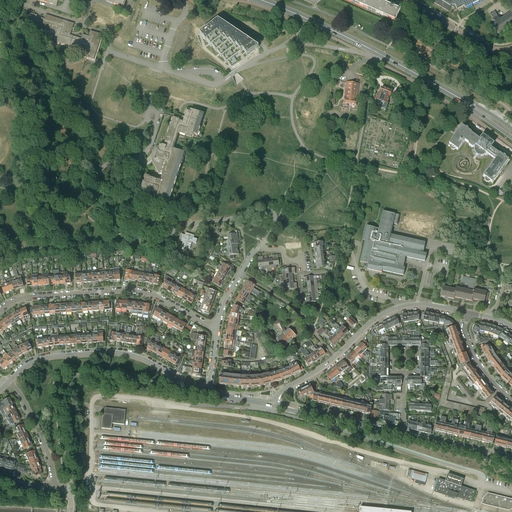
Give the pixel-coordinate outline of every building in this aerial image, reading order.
[(378,1),(378,0),(377,0),(378,0),(376,0),(366,0),(364,8),(380,15),(385,3),(378,1)] [(436,0),(434,4),(449,12),(451,7),(454,8),(456,7),(457,10),(464,6),(465,9),(481,0),(436,0)] [(392,6),(391,5),(391,6),(385,3),(380,15),(395,22),(396,22),(397,20),(398,18),(401,11),(400,10),(394,8),(395,7),(394,6),(394,7),(391,7),(392,6)] [(490,14),(491,16),(493,18),(491,19),(495,24),(493,25),(499,34),(511,24),(511,11),(500,20),(494,11),(490,14)] [(94,60),(102,35),(90,31),(89,36),(91,36),(90,37),(83,35),(81,39),(71,35),(74,24),(46,15),(45,19),(37,16),(37,15),(29,13),(27,21),(34,24),(33,27),(50,32),(51,30),(56,32),(53,41),(86,52),(85,54),(83,54),(82,57),(87,58),(94,60)] [(259,47),(243,37),(218,20),(210,26),(200,34),(206,42),(207,41),(211,47),(212,47),(216,52),(217,52),(221,57),(222,57),(226,63),(243,50),(247,56),(259,47)] [(347,82),(346,87),(344,98),(344,104),(356,106),(357,101),(359,84),(347,82)] [(376,100),(374,106),(385,110),(388,104),(387,103),(389,97),(390,97),(392,92),(382,88),(380,94),(378,93),(375,100),(376,100)] [(181,152),(176,150),(173,149),(177,139),(179,134),(192,138),(193,134),(197,136),(204,114),(190,110),(190,112),(187,111),(184,120),(183,122),(181,122),(182,121),(173,118),(170,127),(164,146),(160,145),(159,148),(160,149),(159,150),(158,150),(156,158),(157,158),(154,164),(154,165),(156,169),(155,172),(157,173),(155,180),(150,178),(150,177),(145,176),(144,179),(145,179),(145,181),(144,181),(141,189),(156,194),(156,196),(154,195),(153,199),(158,200),(158,199),(165,202),(169,203),(185,154),(181,152)] [(456,149),(458,150),(465,141),(469,144),(469,145),(472,148),(472,149),(472,150),(472,151),(472,152),(472,153),(473,154),(473,155),(474,156),(475,157),(476,157),(477,158),(478,158),(479,159),(480,159),(481,159),(482,159),(483,158),(484,158),(485,157),(486,157),(487,156),(488,154),(495,160),(483,176),(486,178),(485,179),(485,180),(486,181),(486,182),(487,182),(488,182),(489,182),(489,181),(490,181),(492,182),(498,174),(503,168),(509,160),(506,158),(506,156),(504,155),(503,156),(500,154),(491,148),(493,144),(494,143),(493,143),(490,140),(487,138),(483,135),(482,135),(483,135),(480,139),(471,133),(468,130),(468,129),(467,128),(465,128),(462,126),(460,129),(451,141),(449,144),(452,146),(451,147),(451,148),(451,149),(452,150),(453,150),(454,150),(455,150),(455,149),(456,149)] [(378,228),(365,226),(363,240),(360,262),(367,263),(366,269),(403,275),(405,267),(403,267),(405,257),(424,260),(426,253),(423,253),(425,241),(390,235),(392,223),(397,224),(399,214),(381,211),(378,228)] [(434,222),(404,216),(401,228),(431,235),(434,222)] [(227,232),(228,240),(238,239),(237,231),(227,232)] [(185,250),(186,248),(190,234),(185,233),(185,235),(181,234),(179,241),(183,242),(181,249),(185,250)] [(194,236),(190,234),(186,248),(190,249),(192,243),(196,244),(197,240),(194,238),(194,236)] [(239,255),(238,250),(229,251),(230,260),(234,259),(234,255),(239,255)] [(14,272),(15,275),(15,278),(19,289),(24,287),(21,276),(18,277),(16,269),(17,269),(16,264),(11,264),(12,269),(14,272)] [(218,267),(221,269),(228,273),(230,271),(231,269),(231,268),(224,264),(222,267),(219,265),(220,265),(217,264),(216,266),(218,267)] [(128,280),(130,280),(132,272),(133,266),(131,266),(130,271),(127,271),(125,279),(126,279),(126,280),(128,280)] [(143,274),(142,282),(145,283),(145,282),(147,282),(149,275),(149,271),(150,268),(147,268),(146,274),(143,274)] [(227,275),(228,273),(221,269),(218,274),(226,278),(226,277),(226,278),(228,276),(227,275)] [(221,285),(223,283),(215,278),(213,277),(209,274),(208,276),(210,277),(209,278),(211,279),(214,281),(213,283),(220,288),(220,287),(221,287),(222,285),(221,285)] [(225,278),(226,278),(218,274),(215,278),(223,283),(224,280),(225,281),(226,279),(225,278)] [(455,290),(444,287),(442,296),(454,299),(454,297),(472,301),(472,299),(484,302),(484,301),(486,302),(488,293),(486,293),(487,292),(474,290),(476,280),(463,277),(462,283),(469,285),(468,290),(456,287),(455,290)] [(14,290),(19,289),(15,278),(10,279),(14,290)] [(9,292),(14,290),(10,279),(5,281),(9,292)] [(168,290),(172,283),(167,280),(166,280),(164,279),(162,283),(164,285),(163,288),(163,289),(165,290),(165,289),(166,289),(166,290),(167,291),(167,290),(168,290)] [(252,290),(255,285),(248,281),(245,286),(252,290)] [(174,284),(172,283),(168,290),(168,291),(170,292),(172,293),(177,286),(174,284)] [(177,286),(172,293),(175,294),(174,295),(176,296),(177,295),(177,296),(181,288),(177,286)] [(256,292),(252,290),(245,286),(242,291),(249,295),(251,292),(258,297),(259,295),(256,292)] [(186,291),(181,288),(177,296),(178,296),(177,297),(179,298),(180,297),(182,299),(186,291)] [(194,289),(191,294),(187,301),(189,302),(189,303),(191,304),(192,304),(196,297),(193,295),(196,290),(194,289)] [(209,289),(207,294),(215,297),(217,292),(209,289)] [(187,301),(191,294),(186,291),(182,299),(184,300),(186,302),(186,301),(187,301)] [(247,300),(249,295),(242,291),(239,295),(247,300)] [(214,300),(215,297),(207,294),(205,299),(213,302),(214,300)] [(247,300),(239,295),(236,301),(244,305),(245,302),(248,304),(250,302),(247,300)] [(212,303),(213,302),(205,299),(203,305),(211,308),(212,305),(213,303),(212,303)] [(104,302),(104,310),(105,313),(107,313),(106,310),(113,310),(112,303),(110,303),(110,302),(104,302)] [(144,304),(143,313),(148,313),(149,313),(149,315),(150,315),(151,312),(153,306),(150,306),(150,305),(144,304)] [(208,314),(211,308),(203,305),(202,308),(199,306),(198,308),(201,310),(205,312),(204,313),(208,314)] [(232,313),(231,313),(239,315),(242,315),(243,313),(242,313),(244,310),(241,308),(235,305),(232,313)] [(33,315),(39,315),(38,307),(33,307),(30,308),(31,314),(33,313),(33,315)] [(153,316),(158,319),(162,311),(157,308),(157,309),(155,307),(154,307),(152,315),(153,316)] [(23,320),(24,319),(21,310),(15,312),(18,316),(17,316),(19,319),(22,318),(23,320)] [(349,319),(346,322),(352,328),(352,327),(353,328),(355,326),(355,325),(356,323),(349,316),(351,315),(346,310),(343,313),(345,315),(345,316),(349,319)] [(167,314),(162,311),(158,319),(161,320),(158,325),(160,327),(163,321),(167,314)] [(15,312),(11,315),(17,323),(20,321),(19,319),(17,316),(18,316),(15,312)] [(423,320),(429,321),(430,314),(428,313),(428,312),(426,312),(425,313),(422,312),(422,320),(423,320)] [(172,317),(167,314),(163,321),(168,324),(172,317)] [(404,323),(409,322),(408,314),(405,314),(403,314),(403,315),(402,315),(403,315),(400,315),(402,322),(403,321),(404,323)] [(17,323),(11,315),(7,318),(11,325),(12,326),(17,323)] [(391,319),(395,326),(400,324),(399,322),(401,322),(399,316),(396,317),(395,316),(393,317),(394,318),(391,319)] [(177,319),(172,317),(168,324),(172,327),(177,319)] [(446,318),(440,317),(439,323),(448,324),(449,325),(454,324),(452,321),(449,319),(446,319),(446,318)] [(7,328),(11,325),(7,318),(2,322),(7,328)] [(176,331),(177,329),(181,322),(177,319),(172,327),(171,329),(176,331)] [(387,321),(390,329),(395,326),(391,319),(389,320),(387,321)] [(382,323),(382,324),(385,331),(390,329),(387,321),(385,322),(384,322),(382,323)] [(186,325),(181,322),(177,329),(182,332),(186,325)] [(284,330),(282,327),(277,322),(274,325),(277,328),(280,332),(282,333),(290,342),(296,336),(289,329),(284,333),(283,332),(284,332),(283,330),(284,330)] [(485,332),(486,324),(483,324),(483,323),(481,323),(480,323),(480,325),(475,325),(474,328),(473,328),(472,332),(475,336),(476,335),(477,333),(478,333),(479,331),(484,332),(485,332)] [(383,332),(385,331),(382,324),(380,325),(380,326),(378,327),(377,328),(376,327),(375,329),(374,330),(376,333),(380,331),(380,332),(383,331),(383,332)] [(253,334),(256,334),(261,332),(258,325),(254,325),(253,334)] [(337,325),(336,326),(344,336),(348,332),(348,331),(346,329),(343,326),(340,328),(337,325)] [(128,332),(128,328),(129,327),(126,326),(125,330),(125,334),(122,334),(120,342),(126,343),(127,335),(128,332)] [(341,339),(344,336),(336,326),(334,328),(337,331),(335,333),(341,339)] [(449,337),(449,339),(459,336),(456,326),(447,330),(448,332),(447,333),(448,337),(449,337)] [(139,332),(139,334),(138,336),(137,345),(139,346),(140,346),(141,346),(142,346),(143,344),(145,344),(146,338),(141,337),(143,327),(140,327),(139,332)] [(497,327),(494,335),(498,337),(502,330),(501,329),(502,329),(500,328),(499,329),(497,327)] [(339,341),(341,339),(335,333),(333,335),(330,332),(329,332),(329,331),(327,333),(337,343),(339,341)] [(504,341),(509,334),(507,333),(507,332),(505,331),(504,331),(499,338),(504,341)] [(284,348),(290,342),(282,333),(280,332),(278,334),(280,335),(281,334),(282,336),(277,340),(280,343),(278,345),(282,349),(283,348),(284,348)] [(327,333),(326,332),(324,333),(326,335),(329,339),(327,341),(331,344),(330,345),(332,347),(333,346),(333,347),(337,343),(327,333)] [(198,334),(197,341),(205,342),(206,337),(201,336),(201,335),(198,334)] [(462,345),(459,336),(449,339),(449,340),(450,342),(451,346),(453,346),(453,348),(462,345)] [(152,351),(156,344),(157,342),(155,341),(156,340),(155,340),(154,342),(151,341),(147,348),(152,351)] [(157,342),(156,344),(152,351),(157,354),(161,347),(158,345),(160,341),(158,340),(157,342)] [(358,346),(364,353),(368,349),(365,346),(368,344),(364,340),(362,343),(358,346)] [(23,345),(27,352),(33,350),(31,347),(34,345),(31,341),(29,342),(23,345)] [(480,346),(481,346),(482,349),(488,360),(495,356),(488,343),(484,345),(480,346)] [(22,355),(27,352),(23,345),(18,347),(22,355)] [(316,345),(314,347),(321,358),(326,354),(325,354),(326,353),(324,351),(326,349),(322,345),(320,347),(321,347),(318,349),(316,345)] [(455,355),(456,357),(466,353),(465,353),(462,345),(453,348),(454,350),(453,351),(455,355)] [(366,355),(364,353),(358,346),(354,350),(360,356),(362,355),(364,357),(368,360),(369,357),(369,358),(369,355),(368,357),(366,355)] [(17,358),(22,355),(18,347),(12,351),(17,358)] [(157,354),(161,357),(166,349),(161,347),(157,354)] [(315,362),(317,361),(312,354),(310,355),(307,351),(304,347),(302,349),(313,364),(315,362)] [(319,359),(321,358),(314,347),(312,348),(314,352),(312,354),(317,361),(319,360),(319,359)] [(167,348),(166,349),(161,357),(166,360),(170,352),(167,350),(168,349),(167,348)] [(308,367),(313,364),(302,349),(300,350),(303,355),(303,354),(306,358),(303,360),(306,364),(307,366),(308,366),(308,367)] [(356,360),(359,364),(361,362),(358,359),(360,356),(354,350),(350,354),(356,360)] [(13,361),(17,358),(12,351),(8,355),(7,355),(13,361)] [(203,359),(204,353),(195,352),(193,352),(191,351),(189,351),(189,353),(192,354),(192,357),(194,358),(194,357),(203,359)] [(166,360),(171,362),(175,355),(170,352),(166,360)] [(176,353),(175,355),(171,362),(176,365),(179,366),(180,364),(182,359),(180,358),(177,356),(178,354),(176,353)] [(469,363),(466,353),(456,357),(459,366),(469,363)] [(346,358),(352,364),(356,360),(350,354),(346,358)] [(9,366),(13,361),(7,355),(3,359),(9,366)] [(495,356),(488,360),(494,368),(502,363),(496,355),(495,356)] [(295,363),(288,367),(291,376),(303,370),(301,365),(299,362),(295,357),(292,359),(295,363)] [(4,370),(9,366),(3,359),(0,361),(0,366),(1,367),(1,366),(4,370)] [(451,364),(449,359),(447,360),(449,364),(449,366),(439,406),(479,415),(484,408),(480,407),(479,409),(446,401),(450,388),(452,379),(451,364)] [(339,364),(344,371),(349,367),(344,361),(339,364)] [(494,368),(500,376),(508,370),(502,363),(494,368)] [(346,373),(344,371),(339,364),(335,368),(340,374),(343,372),(344,374),(346,373)] [(461,370),(467,378),(475,372),(475,371),(476,371),(470,364),(461,370)] [(279,370),(278,370),(282,380),(291,376),(288,367),(287,365),(278,369),(279,370)] [(200,377),(201,369),(193,368),(191,368),(187,367),(185,371),(192,374),(197,375),(197,376),(200,377)] [(338,376),(340,374),(335,368),(330,371),(336,378),(339,381),(341,380),(338,376)] [(270,373),(269,373),(272,383),(282,380),(278,370),(278,371),(276,371),(275,369),(272,371),(272,373),(270,373)] [(511,373),(508,370),(500,376),(501,377),(508,384),(511,379),(511,373)] [(219,384),(230,385),(231,375),(228,375),(228,371),(221,371),(219,384)] [(331,381),(336,378),(330,371),(326,375),(331,381)] [(481,379),(475,372),(467,378),(473,386),(481,379)] [(265,375),(260,376),(262,386),(272,383),(269,373),(265,375)] [(369,373),(369,377),(378,377),(378,375),(380,375),(380,378),(382,378),(382,382),(387,382),(387,377),(388,377),(388,373),(378,373),(373,373),(369,373)] [(230,385),(240,387),(241,376),(239,376),(235,376),(231,375),(230,385)] [(242,376),(241,376),(240,387),(250,387),(251,377),(249,377),(246,377),(242,376)] [(251,387),(262,386),(260,376),(251,377),(250,387),(251,387)] [(383,388),(376,388),(376,391),(383,391),(391,391),(391,388),(391,385),(391,377),(388,377),(387,377),(387,382),(387,385),(387,387),(383,387),(383,388)] [(422,384),(422,380),(422,378),(420,378),(420,377),(417,377),(417,385),(420,385),(420,389),(425,389),(425,384),(422,384)] [(463,387),(465,386),(458,378),(456,379),(463,387)] [(487,386),(481,379),(473,386),(478,391),(479,393),(487,386)] [(302,398),(309,395),(313,393),(314,393),(311,387),(314,386),(313,384),(307,387),(307,386),(302,388),(303,389),(299,391),(301,395),(299,396),(301,399),(302,398)] [(487,386),(479,393),(481,395),(484,399),(485,401),(494,394),(487,386)] [(319,394),(313,393),(309,395),(310,398),(313,398),(312,401),(317,402),(319,394)] [(322,404),(329,405),(331,397),(319,394),(317,402),(322,404)] [(392,395),(383,394),(382,394),(382,397),(379,397),(379,402),(376,402),(376,407),(379,407),(379,410),(389,410),(389,400),(392,400),(392,395)] [(496,396),(489,404),(495,409),(497,411),(503,403),(496,396)] [(343,400),(331,397),(329,405),(341,408),(343,400)] [(4,409),(12,405),(11,404),(12,404),(10,399),(9,399),(0,402),(0,411),(4,409)] [(355,403),(343,400),(341,408),(353,411),(355,403)] [(365,414),(367,405),(363,405),(364,402),(361,401),(360,404),(355,403),(353,411),(365,414)] [(497,411),(498,412),(502,415),(504,417),(511,409),(503,403),(497,411)] [(13,407),(12,405),(4,409),(0,411),(2,416),(4,415),(6,414),(14,410),(15,409),(14,407),(13,407)] [(126,411),(105,408),(104,414),(103,414),(102,429),(111,430),(112,424),(124,425),(126,411)] [(16,412),(14,410),(6,414),(9,419),(18,415),(16,412)] [(383,422),(388,423),(389,413),(385,412),(380,412),(380,415),(384,416),(383,422)] [(399,414),(389,413),(388,423),(395,425),(397,426),(398,422),(395,422),(396,419),(398,419),(399,414)] [(18,415),(9,419),(7,420),(8,423),(10,425),(11,427),(11,428),(15,426),(14,424),(20,421),(19,418),(18,415)] [(434,430),(440,432),(444,418),(441,417),(440,422),(436,421),(434,430)] [(452,435),(455,420),(456,418),(453,417),(452,420),(451,425),(448,424),(446,433),(452,435)] [(423,419),(423,422),(423,423),(422,432),(431,435),(432,427),(430,426),(430,424),(428,423),(428,426),(425,425),(425,423),(426,420),(423,419)] [(463,428),(460,427),(458,436),(464,437),(467,423),(464,422),(463,428)] [(464,437),(470,439),(472,430),(469,429),(470,424),(467,423),(464,437)] [(15,431),(17,434),(25,430),(24,428),(23,428),(22,425),(13,429),(14,431),(15,431)] [(475,430),(472,430),(470,439),(476,440),(479,426),(476,425),(475,430)] [(486,433),(483,432),(481,441),(487,443),(491,427),(490,429),(487,428),(486,433)] [(491,427),(487,443),(493,444),(495,435),(492,435),(493,429),(494,427),(491,427)] [(26,433),(25,430),(17,434),(19,439),(27,436),(26,434),(26,433)] [(497,435),(496,437),(494,445),(506,447),(508,438),(497,435)] [(19,439),(21,445),(30,441),(29,438),(28,438),(27,436),(19,439)] [(31,444),(30,441),(21,445),(23,448),(22,448),(23,450),(32,447),(31,444)] [(28,459),(36,456),(35,454),(34,451),(25,455),(26,457),(28,459)] [(37,460),(36,456),(28,459),(30,465),(38,462),(37,460)] [(10,461),(7,469),(10,470),(11,470),(13,470),(15,462),(10,461)] [(38,462),(30,465),(32,471),(39,468),(40,468),(38,462)] [(41,472),(39,468),(32,471),(31,471),(32,475),(33,475),(34,476),(35,476),(35,477),(37,476),(37,477),(40,476),(40,475),(41,475),(40,472),(41,472)] [(448,474),(447,476),(447,477),(446,478),(445,481),(438,479),(438,482),(434,492),(456,500),(456,498),(471,503),(475,491),(461,486),(461,485),(462,484),(462,482),(463,481),(463,479),(448,474)] [(486,499),(483,498),(481,504),(509,511),(511,509),(511,499),(488,493),(486,499)]
